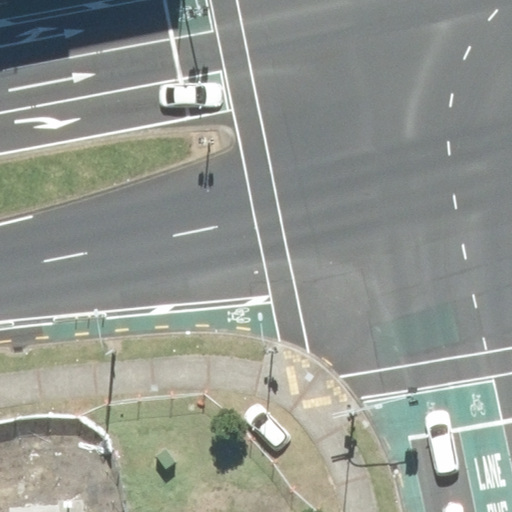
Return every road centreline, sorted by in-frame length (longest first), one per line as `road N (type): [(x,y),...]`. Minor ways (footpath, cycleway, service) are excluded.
road 1 (primary): [(430,185),(0,278)]
road 2 (primary): [(0,86),(361,0)]
road 3 (primary): [(483,511),(430,185)]
road 4 (primary): [(430,185),(432,0)]
road 5 (primary): [(443,0),(511,110)]
